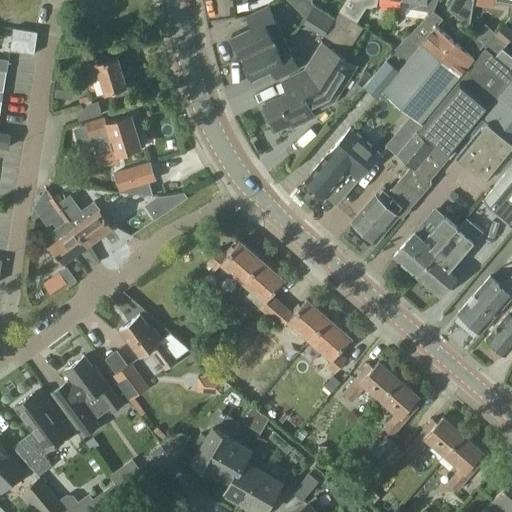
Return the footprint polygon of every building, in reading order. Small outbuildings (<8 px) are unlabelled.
[(286,0),(303,16),(314,5),(308,0),(286,0)] [(345,0),(339,10),(356,21),(365,6),(377,8),(378,0),(345,0)] [(410,0),(409,7),(433,11),(438,0),(410,0)] [(474,0),(452,0),(448,8),(465,24),(470,22),(474,0)] [(270,3),(246,14),(251,24),(232,34),(233,35),(230,37),(236,48),(239,46),(243,55),(285,35),(270,3)] [(314,6),(303,22),(323,34),(334,18),(314,6)] [(400,68),(421,42),(459,74),(474,56),(436,24),(421,41),(411,33),(396,48),(388,58),(400,68)] [(505,45),(511,36),(511,31),(503,24),(486,47),(496,56),(505,45)] [(285,35),(243,55),(247,64),(244,65),(250,76),(253,75),(253,77),(273,67),(278,76),(300,66),(289,43),(280,48),(276,40),(285,35)] [(11,37),(10,50),(34,54),(36,41),(11,37)] [(421,120),(459,74),(421,42),(400,68),(383,89),(384,90),(421,120)] [(268,123),(273,121),(276,126),(291,119),(293,123),(314,113),(305,95),(322,88),(331,73),(335,76),(346,58),(322,43),(306,69),(283,80),(289,93),(282,96),(280,94),(264,101),(266,104),(261,107),(268,123)] [(474,130),(511,82),(511,68),(496,56),(486,47),(418,129),(436,143),(450,155),(472,129),(474,130)] [(88,67),(91,80),(102,77),(107,93),(127,86),(117,56),(98,62),(95,51),(79,56),(82,69),(88,67)] [(383,89),(400,68),(388,58),(387,57),(376,71),(364,85),(365,85),(379,97),(384,90),(383,89)] [(57,75),(54,96),(72,99),(75,78),(57,75)] [(511,82),(474,130),(475,131),(456,155),(487,180),(511,149),(511,82)] [(105,116),(85,122),(90,137),(94,136),(98,150),(94,151),(95,153),(99,166),(119,160),(117,154),(145,145),(140,131),(136,132),(131,115),(106,122),(105,116)] [(350,127),(306,179),(315,187),(313,190),(320,197),(323,194),(326,196),(349,168),(360,177),(380,153),(350,127)] [(353,220),(362,228),(362,233),(368,239),(374,237),(376,239),(399,211),(400,213),(407,204),(410,207),(432,183),(431,178),(450,155),(436,143),(418,129),(417,128),(404,144),(397,153),(412,165),(390,190),(391,191),(389,194),(381,188),(377,193),(376,193),(353,220)] [(0,145),(8,147),(10,134),(0,132),(0,145)] [(391,133),(383,142),(397,153),(404,144),(391,133)] [(149,181),(155,179),(150,161),(115,172),(121,192),(153,194),(149,181)] [(511,170),(492,195),(511,212),(511,170)] [(48,200),(54,196),(50,191),(37,201),(57,228),(65,223),(70,219),(76,215),(67,203),(56,211),(48,200)] [(48,200),(56,211),(67,203),(63,198),(59,192),(54,196),(48,200)] [(171,194),(157,195),(168,211),(187,196),(184,192),(171,194)] [(74,225),(88,243),(113,225),(94,199),(81,209),(70,193),(63,198),(67,203),(76,215),(70,219),(74,225)] [(416,276),(459,226),(445,215),(431,231),(424,239),(415,230),(393,255),(416,276)] [(65,223),(57,228),(61,235),(49,243),(63,261),(88,243),(74,225),(70,219),(65,223)] [(475,242),(459,226),(416,276),(438,296),(461,271),(451,262),(461,251),(465,254),(475,242)] [(243,281),(262,258),(240,239),(221,262),(243,281)] [(271,317),(284,302),(275,295),(281,287),(278,285),(284,278),(262,258),(243,281),(253,289),(247,296),(260,306),(259,307),(271,317)] [(460,313),(454,320),(473,337),(479,330),(481,332),(511,296),(511,274),(506,281),(504,279),(506,276),(500,270),(494,278),(491,275),(458,312),(460,313)] [(53,271),(34,280),(40,292),(59,283),(53,271)] [(310,339),(329,316),(307,297),(301,304),(299,303),(293,310),(284,302),(271,317),(295,337),(300,330),(310,339)] [(511,348),(511,308),(510,311),(509,310),(486,337),(506,355),(511,348)] [(140,356),(150,348),(161,362),(171,354),(174,359),(190,348),(170,331),(161,338),(153,328),(151,330),(138,313),(119,328),(140,356)] [(329,316),(310,339),(332,358),(326,365),(335,372),(348,358),(341,352),(347,345),(345,343),(351,335),(329,316)] [(109,350),(97,357),(106,371),(118,364),(109,350)] [(64,368),(73,381),(68,385),(64,379),(49,390),(83,437),(99,425),(83,403),(99,392),(106,401),(116,393),(106,379),(98,368),(95,370),(83,353),(64,368)] [(381,398),(400,376),(379,359),(373,366),(369,362),(343,391),(353,400),(367,385),(381,398)] [(112,374),(130,398),(146,385),(128,362),(112,374)] [(216,391),(215,376),(190,378),(191,392),(216,391)] [(420,394),(400,376),(381,398),(396,411),(383,427),(393,435),(419,405),(414,401),(420,394)] [(51,463),(43,452),(71,433),(58,415),(56,416),(48,404),(45,406),(33,390),(13,404),(34,431),(24,439),(15,447),(39,474),(51,463)] [(281,406),(263,394),(255,404),(273,417),(281,406)] [(304,420),(316,428),(333,401),(321,394),(304,420)] [(262,413),(253,405),(247,411),(257,420),(262,413)] [(446,453),(464,432),(443,414),(438,421),(433,418),(407,447),(417,455),(430,440),(446,453)] [(232,436),(213,425),(206,436),(201,433),(193,445),(199,449),(192,460),(212,471),(232,436)] [(295,435),(302,440),(308,432),(302,427),(295,435)] [(274,429),(268,436),(278,444),(283,438),(274,429)] [(464,432),(446,453),(461,466),(447,482),(457,490),(483,461),(478,457),(484,450),(464,432)] [(382,461),(397,446),(386,435),(371,450),(382,461)] [(233,437),(232,436),(212,471),(213,472),(213,471),(230,481),(224,491),(225,491),(250,448),(232,438),(233,437)] [(173,437),(164,444),(168,451),(178,444),(173,437)] [(293,446),(283,438),(278,444),(287,452),(293,446)] [(162,455),(155,460),(160,467),(171,459),(161,444),(160,445),(156,447),(162,455)] [(0,445),(0,488),(2,491),(25,468),(9,452),(8,453),(0,445)] [(250,448),(225,491),(244,502),(263,469),(266,465),(248,454),(251,449),(250,448)] [(121,491),(139,478),(130,465),(111,478),(121,491)] [(264,511),(282,481),(263,469),(244,502),(260,511),(264,511)] [(319,480),(309,472),(292,491),(302,499),(319,480)] [(511,511),(511,476),(481,511),(498,511),(502,508),(507,511),(511,511)] [(38,477),(21,492),(39,511),(54,511),(62,505),(57,500),(38,477)] [(64,494),(57,500),(62,505),(68,511),(93,511),(122,495),(112,483),(92,498),(87,494),(77,501),(72,495),(64,494)] [(326,511),(316,496),(309,500),(291,511),(326,511)] [(361,505),(352,496),(346,503),(356,511),(361,505)]
